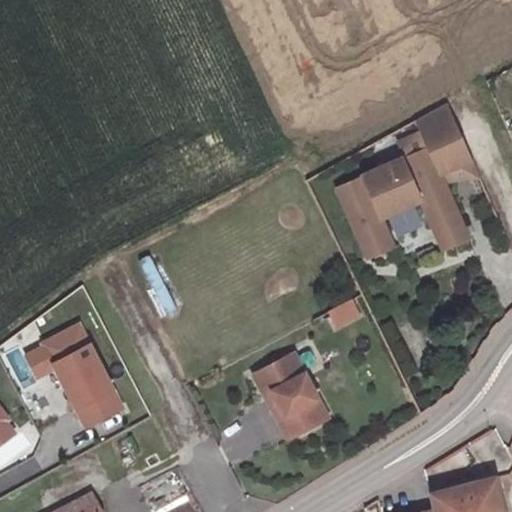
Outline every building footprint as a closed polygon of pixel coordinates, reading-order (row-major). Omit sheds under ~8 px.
[(429,147),(338,184),(368,257),(394,247),(381,216),(422,199),(443,251),(469,240),(441,174),(473,161),(450,103),(419,123),(429,147)] [(324,313),(335,332),(360,317),(350,299),(324,313)] [(69,429),(105,411),(62,329),(26,347),(28,350),(10,359),(21,379),(38,370),(69,429)] [(289,354),(245,377),(278,440),(322,417),(289,354)] [(0,446),(0,466),(30,447),(21,433),(0,446)] [(439,503),(441,511),(509,511),(504,486),(439,503)] [(83,511),(75,496),(41,511),(83,511)]
